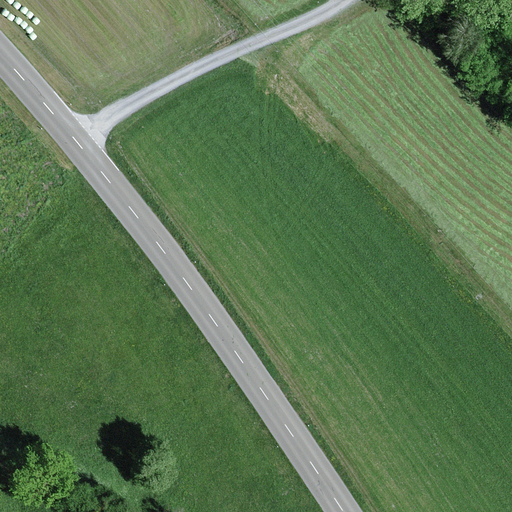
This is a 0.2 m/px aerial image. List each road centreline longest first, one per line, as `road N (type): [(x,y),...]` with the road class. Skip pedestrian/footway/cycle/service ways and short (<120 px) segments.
road 1 (primary): [(340,511),(164,253),(0,53)]
road 2 (track): [(76,142),(121,109),(334,0)]
